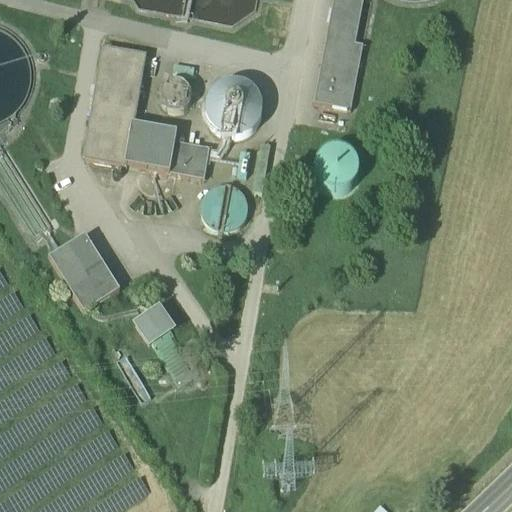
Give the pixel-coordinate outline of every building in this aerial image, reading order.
[(371,3),(353,0),(333,0),(313,108),(350,115),(371,3)] [(265,25),(288,27),(289,18),(266,16),(265,25)] [(144,62),(103,55),(91,123),(84,164),(203,185),(209,154),(174,148),(176,138),(132,131),(144,62)] [(222,142),(231,144),(241,143),(250,138),(257,130),(260,121),(260,111),(257,102),(251,94),(242,89),(232,87),(222,88),(214,93),(207,101),(204,110),(203,120),(207,130),(213,137),(222,142)] [(327,197),(335,198),(344,197),(351,192),(356,185),(358,177),(356,168),(351,161),(344,156),(336,155),(328,156),(320,161),(315,168),(314,176),(315,185),(320,192),(327,197)] [(218,237),(227,237),(235,235),(242,229),(247,221),(247,212),(245,204),(239,197),(231,193),(222,192),(214,194),(207,200),(203,208),(202,217),(204,225),(210,232),(218,237)] [(313,221),(301,223),(310,270),(322,268),(313,221)] [(84,243),(48,265),(83,320),(119,298),(84,243)] [(128,332),(144,356),(173,337),(157,313),(128,332)]
